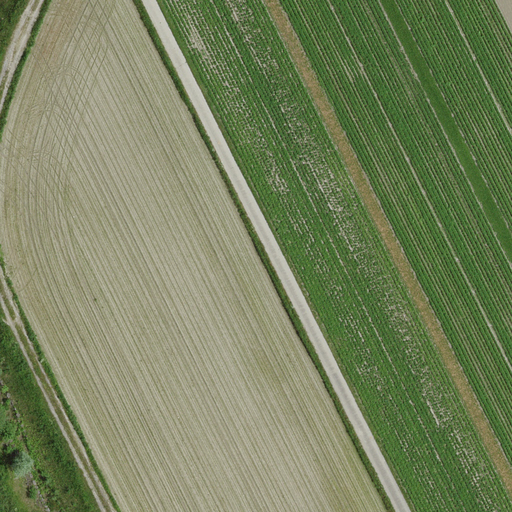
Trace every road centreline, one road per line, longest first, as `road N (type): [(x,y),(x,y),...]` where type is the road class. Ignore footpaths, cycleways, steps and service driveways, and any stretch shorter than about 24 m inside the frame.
road 1 (track): [(151,0),(405,511)]
road 2 (track): [(0,285),(105,511)]
